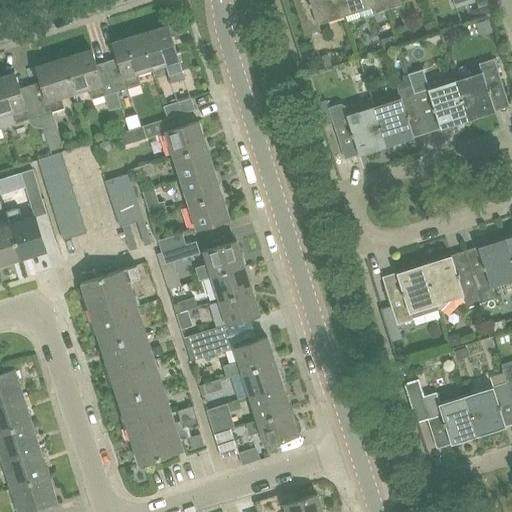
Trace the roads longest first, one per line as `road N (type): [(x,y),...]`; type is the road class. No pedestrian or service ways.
road 1 (unclassified): [(355,448),(279,212)]
road 2 (residential): [(102,511),(49,335),(29,315),(0,316)]
road 3 (unclassified): [(279,212),(220,0)]
road 4 (residential): [(157,511),(355,448)]
road 5 (residential): [(346,191),(358,229),(380,242),(511,204)]
road 6 (residential): [(511,157),(483,146),(346,191)]
